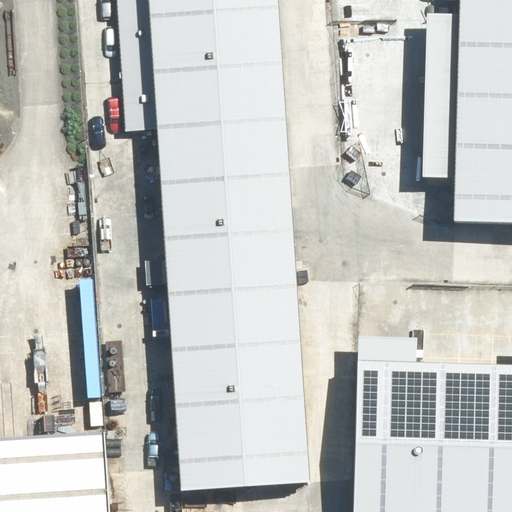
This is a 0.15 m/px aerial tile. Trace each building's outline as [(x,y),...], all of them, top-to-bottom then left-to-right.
[(135,131),(161,507),(297,498),(263,0),(84,0),(93,134),(135,131)] [(437,192),(436,235),(511,236),(511,0),(461,0),(461,33),(403,32),(400,179),(437,192)] [(426,263),(393,265),(396,307),(501,299),(498,257),(426,263)] [(511,511),(511,362),(360,357),(354,511),(511,511)] [(0,511),(102,511),(98,442),(0,448),(0,511)]
